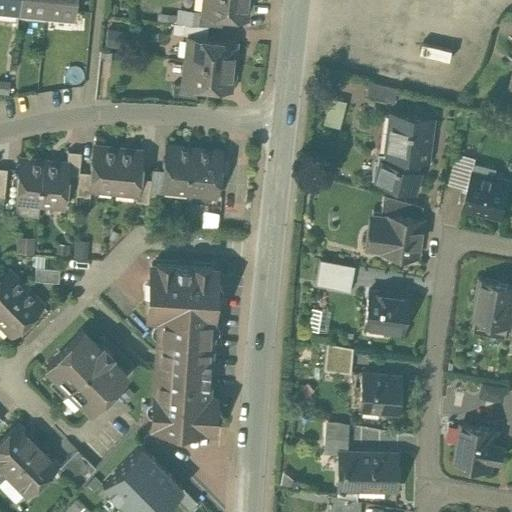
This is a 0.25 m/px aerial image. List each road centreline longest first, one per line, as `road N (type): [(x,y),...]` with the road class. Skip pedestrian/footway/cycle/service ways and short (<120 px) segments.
road 1 (residential): [(50,423),(0,372),(143,235),(272,248)]
road 2 (residential): [(511,249),(451,238),(434,351),(428,489)]
road 3 (residential): [(0,131),(85,112),(173,109),(282,120)]
road 4 (residential): [(272,248),(255,511)]
road 5 (residential): [(282,120),(272,248)]
road 6 (residential): [(295,0),(282,120)]
